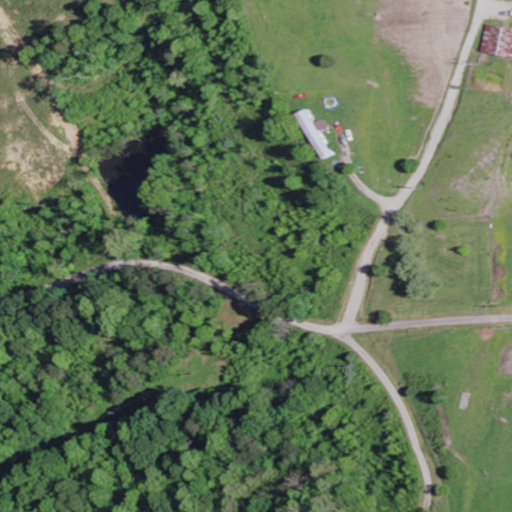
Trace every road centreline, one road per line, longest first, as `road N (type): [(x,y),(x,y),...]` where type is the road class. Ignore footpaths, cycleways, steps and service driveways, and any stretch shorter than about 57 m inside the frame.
road 1 (residential): [(511,318),(309,328),(204,278),(151,265),(80,276),(0,307)]
road 2 (residential): [(344,330),(365,256),(442,117),(480,0)]
